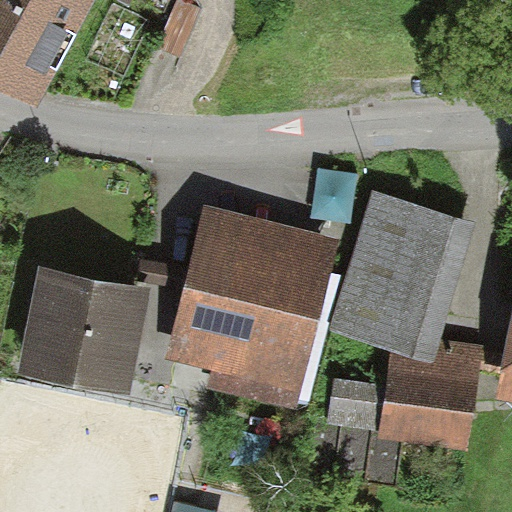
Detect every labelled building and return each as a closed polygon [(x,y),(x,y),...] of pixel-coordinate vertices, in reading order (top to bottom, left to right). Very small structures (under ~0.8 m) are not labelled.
[(0,0),(0,78),(37,98),(88,0),(0,0)] [(486,337),(441,330),(477,215),(373,182),(329,322),(389,341),(383,376),(332,368),(324,420),(471,441),(486,337)] [(338,231),(201,198),(165,347),(215,359),(210,379),(297,400),(338,231)] [(146,277),(43,255),(22,355),(125,377),(146,277)] [(511,307),(496,383),(511,385),(511,307)]
